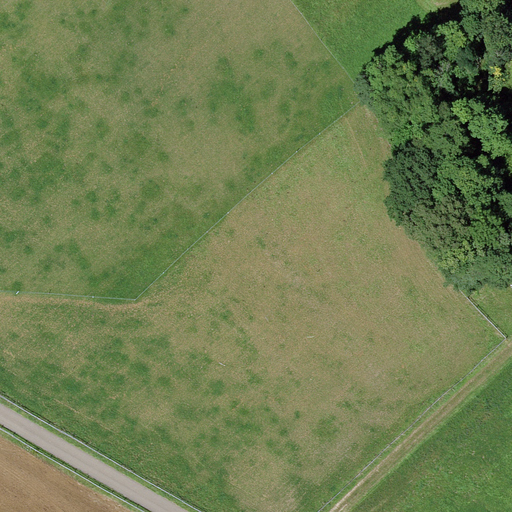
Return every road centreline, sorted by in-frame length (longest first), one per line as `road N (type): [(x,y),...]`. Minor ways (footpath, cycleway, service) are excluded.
road 1 (track): [(331,511),(511,339)]
road 2 (unclassified): [(0,411),(171,511)]
